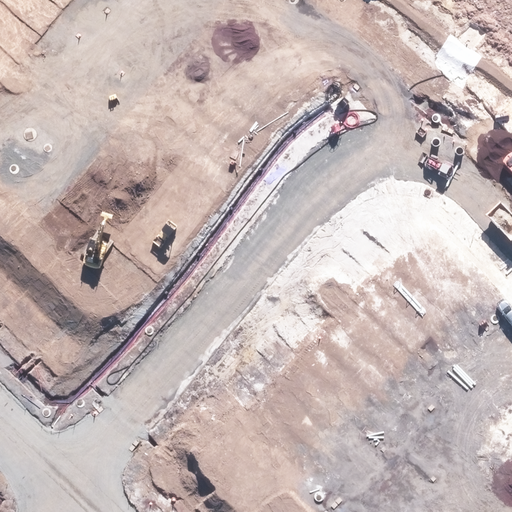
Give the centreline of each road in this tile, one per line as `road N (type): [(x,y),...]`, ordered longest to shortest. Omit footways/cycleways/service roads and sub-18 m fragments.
road 1 (residential): [(394,153),(344,170),(73,486)]
road 2 (residential): [(148,0),(0,183)]
road 3 (residential): [(394,153),(381,79),(280,0)]
road 4 (residential): [(370,511),(511,370)]
road 5 (residential): [(511,229),(452,169),(418,152),(394,153)]
